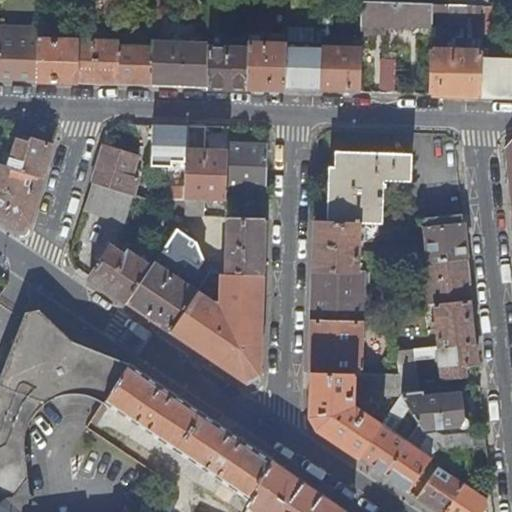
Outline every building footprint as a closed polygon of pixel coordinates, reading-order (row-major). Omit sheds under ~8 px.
[(49,21),(49,0),(39,0),(39,21),(49,21)] [(119,40),(120,0),(104,0),(102,39),(119,40)] [(153,85),(208,86),(209,47),(209,42),(162,40),(162,0),(155,0),(155,31),(153,85)] [(219,30),(220,0),(210,0),(210,30),(219,30)] [(330,34),(330,0),(322,0),(321,34),(330,34)] [(397,26),(397,2),(362,1),(362,33),(382,34),(382,26),(397,26)] [(431,26),(431,4),(397,2),(397,26),(431,26)] [(480,96),(482,48),(482,33),(483,5),(448,4),(431,4),(431,26),(429,94),(480,96)] [(496,33),(495,6),(490,6),(483,5),(482,33),(496,33)] [(0,79),(36,81),(38,38),(17,37),(17,28),(0,26),(0,79)] [(17,37),(38,38),(38,28),(17,28),(17,37)] [(117,84),(153,85),(155,31),(138,30),(138,45),(119,44),(117,84)] [(36,81),(77,82),(79,40),(38,38),(36,81)] [(77,82),(117,84),(119,44),(119,40),(102,39),(79,38),(79,40),(77,82)] [(208,86),(246,88),(248,48),(227,47),(227,42),(222,42),(222,47),(209,47),(208,86)] [(246,88),(285,89),(286,44),(287,43),(249,42),(248,48),(246,88)] [(285,89),(320,90),(321,46),(286,44),(285,89)] [(320,90),(361,91),(362,46),(321,46),(320,90)] [(480,96),(511,96),(511,57),(490,57),(490,48),(482,48),(480,96)] [(381,92),(395,93),(396,65),(381,64),(381,92)] [(189,125),(154,124),(153,160),(188,161),(189,125)] [(207,126),(189,125),(188,161),(187,186),(187,200),(186,211),(186,215),(201,216),(201,199),(226,200),(226,199),(227,194),(228,148),(206,147),(207,126)] [(0,164),(42,177),(52,144),(31,138),(30,143),(19,140),(14,156),(3,153),(0,163),(0,164)] [(228,142),(228,148),(227,194),(233,194),(233,187),(267,188),(268,143),(228,142)] [(139,155),(105,144),(93,181),(134,194),(140,176),(133,174),(139,155)] [(326,220),(360,222),(368,222),(380,222),(383,222),(384,178),(378,178),(378,167),(384,167),(383,173),(398,174),(400,159),(385,158),(385,152),(335,150),(334,184),(328,184),(326,220)] [(0,215),(15,226),(29,221),(42,177),(0,164),(0,215)] [(134,194),(93,181),(85,208),(125,220),(134,194)] [(187,186),(152,183),(151,199),(167,200),(187,200),(187,186)] [(266,200),(226,199),(226,200),(226,217),(228,217),(266,218),(266,200)] [(187,200),(167,200),(167,210),(186,211),(187,200)] [(384,248),(384,250),(386,266),(408,264),(467,257),(463,213),(383,222),(380,222),(382,237),(427,234),(428,250),(420,250),(420,245),(384,248)] [(264,273),(266,218),(228,217),(226,265),(219,265),(219,272),(264,273)] [(316,220),(314,270),(359,271),(360,222),(326,220),(316,220)] [(380,222),(368,222),(370,238),(382,237),(380,222)] [(179,228),(164,250),(177,259),(185,256),(200,266),(204,259),(197,239),(179,228)] [(110,245),(90,276),(128,302),(152,267),(127,250),(124,254),(110,245)] [(365,256),(365,271),(387,272),(386,266),(384,250),(372,250),(372,256),(365,256)] [(472,299),(467,257),(408,264),(409,276),(426,274),(429,304),(472,299)] [(152,267),(128,302),(170,330),(197,290),(156,261),(152,267)] [(314,270),(313,320),(363,322),(365,271),(359,271),(314,270)] [(197,290),(170,330),(247,382),(262,376),(264,273),(219,272),(209,272),(197,290)] [(77,340),(35,297),(0,388),(0,495),(33,491),(26,445),(26,437),(31,421),(44,402),(50,398),(59,393),(74,391),(78,391),(92,395),(95,397),(105,402),(124,371),(113,364),(77,340)] [(436,315),(440,346),(476,342),(472,299),(429,304),(425,305),(426,317),(436,315)] [(313,320),(311,372),(361,373),(363,322),(313,320)] [(397,350),(400,374),(403,393),(425,391),(428,390),(427,379),(417,380),(414,359),(441,357),(444,378),(466,376),(464,364),(478,363),(476,342),(440,346),(397,350)] [(124,371),(105,402),(244,495),(242,500),(249,505),(273,458),(130,362),(124,371)] [(361,373),(311,372),(309,415),(317,429),(360,457),(383,423),(350,400),(348,396),(354,396),(354,393),(402,394),(403,393),(400,374),(361,373)] [(425,391),(403,393),(424,427),(461,425),(464,428),(466,428),(469,427),(471,424),(471,421),(470,419),(466,417),(464,418),(463,416),(469,415),(466,397),(461,397),(461,393),(426,396),(425,391)] [(103,405),(93,420),(97,422),(106,407),(103,405)] [(383,423),(360,457),(409,491),(433,457),(387,425),(383,423)] [(437,449),(449,448),(475,447),(487,445),(486,432),(439,436),(439,438),(431,439),(437,449)] [(437,449),(433,455),(441,461),(449,448),(437,449)] [(351,511),(273,458),(249,505),(258,511),(351,511)] [(437,470),(418,497),(440,511),(445,511),(463,483),(461,482),(441,468),(437,470)] [(463,483),(445,511),(480,511),(486,505),(485,498),(468,486),(463,483)]
